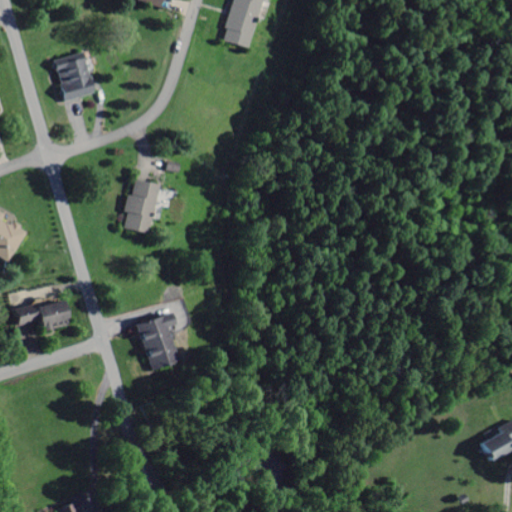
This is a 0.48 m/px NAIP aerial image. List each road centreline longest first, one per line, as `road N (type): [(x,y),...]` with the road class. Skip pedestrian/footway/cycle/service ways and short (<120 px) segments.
road 1 (residential): [(3,0),(125,420),(172,511)]
road 2 (residential): [(49,156),(120,133),(158,108),(196,0)]
